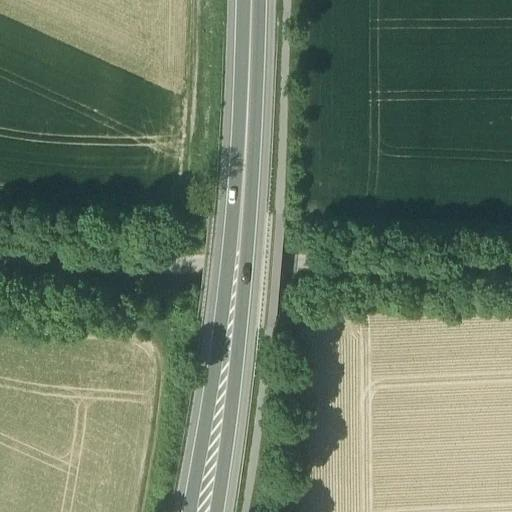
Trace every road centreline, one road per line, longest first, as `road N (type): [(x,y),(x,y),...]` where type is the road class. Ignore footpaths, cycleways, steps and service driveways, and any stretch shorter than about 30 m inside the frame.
road 1 (primary): [(203,511),(230,321),(249,0)]
road 2 (track): [(0,264),(153,271),(511,267)]
road 3 (track): [(0,199),(154,203),(177,188),(194,0)]
road 4 (track): [(137,511),(156,383),(150,351),(131,341),(0,324)]
